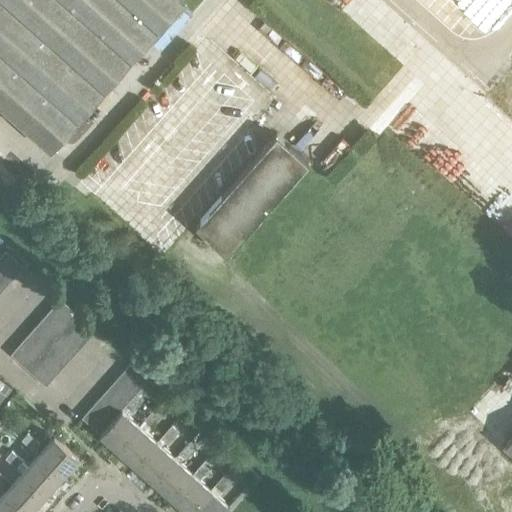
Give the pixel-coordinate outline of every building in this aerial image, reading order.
[(0,0),(0,104),(50,149),(183,0),(0,0)] [(309,160),(276,131),(194,224),(227,252),(309,160)] [(5,248),(0,254),(0,260),(15,274),(23,265),(5,248)] [(0,260),(0,277),(7,283),(15,274),(0,260)] [(60,297),(59,298),(51,306),(69,322),(78,313),(60,297)] [(51,306),(43,315),(61,331),(69,322),(51,306)] [(78,313),(69,322),(87,338),(95,329),(78,313)] [(43,315),(35,325),(53,341),(61,331),(43,315)] [(69,322),(61,331),(79,348),(87,338),(69,322)] [(35,325),(27,334),(44,350),(53,341),(35,325)] [(61,331),(53,341),(71,357),(79,348),(61,331)] [(27,334),(18,343),(36,359),(44,350),(27,334)] [(53,341),(44,350),(62,366),(71,357),(53,341)] [(18,343),(10,352),(28,368),(36,359),(18,343)] [(44,350),(36,359),(54,375),(62,366),(44,350)] [(36,359),(28,368),(46,384),(54,375),(36,359)] [(149,377),(131,360),(122,369),(141,386),(149,377)] [(141,386),(122,369),(114,379),(132,395),(136,391),(141,386)] [(0,391),(6,395),(11,387),(0,379),(0,391)] [(132,395),(114,379),(106,388),(124,404),(125,403),(132,395)] [(106,388),(98,397),(115,413),(119,408),(120,409),(124,404),(106,388)] [(107,422),(99,432),(98,432),(117,449),(138,425),(127,415),(143,398),(136,391),(132,395),(125,403),(124,404),(120,409),(119,408),(115,413),(107,422)] [(98,397),(89,407),(107,422),(115,413),(98,397)] [(89,407),(81,416),(99,432),(107,422),(89,407)] [(138,425),(117,449),(135,465),(156,441),(145,431),(161,414),(153,407),(143,419),(138,425)] [(168,442),(179,429),(171,423),(160,435),(168,442)] [(78,456),(53,435),(44,446),(28,432),(22,439),(38,453),(37,454),(61,475),(78,456)] [(186,458),(197,445),(189,439),(178,451),(186,458)] [(156,441),(135,465),(153,481),(174,457),(156,441)] [(37,454),(29,463),(12,449),(5,456),(17,467),(21,472),(45,493),(61,475),(37,454)] [(189,511),(210,489),(199,479),(214,462),(207,456),(192,473),(171,497),(187,511),(189,511)] [(174,457),(153,481),(171,497),(192,473),(174,457)] [(45,493),(21,472),(13,481),(0,470),(0,484),(1,485),(5,490),(30,511),(45,493)] [(210,489),(189,511),(222,511),(228,505),(217,495),(233,477),(226,471),(210,489)] [(0,511),(28,511),(30,511),(5,490),(0,495),(0,511)]
